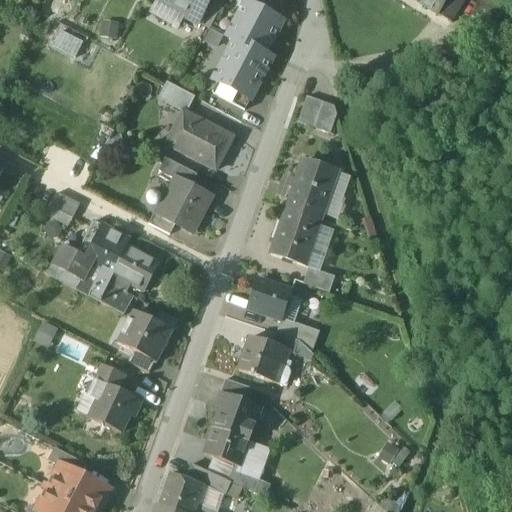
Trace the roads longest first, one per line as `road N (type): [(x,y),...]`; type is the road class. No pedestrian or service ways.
road 1 (residential): [(221,271),(314,12),(311,0)]
road 2 (residential): [(140,511),(221,271)]
road 3 (residential): [(221,271),(0,154)]
